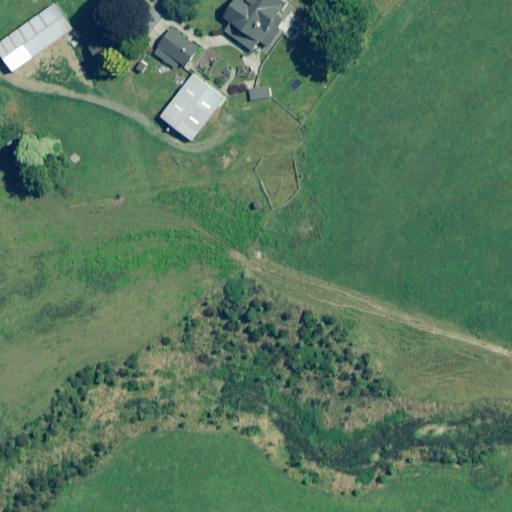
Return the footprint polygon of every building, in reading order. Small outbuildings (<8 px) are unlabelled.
[(288,5),(280,0),(235,0),(224,16),(232,22),(226,31),(254,51),(261,41),(270,47),(287,24),(279,18),(288,5)] [(69,34),(51,9),(16,33),(33,58),(69,34)] [(201,48),(174,29),(156,54),(176,69),(180,63),(187,67),(201,48)] [(115,51),(104,36),(89,47),(101,62),(115,51)] [(226,99),(195,75),(162,117),(194,141),(226,99)]
